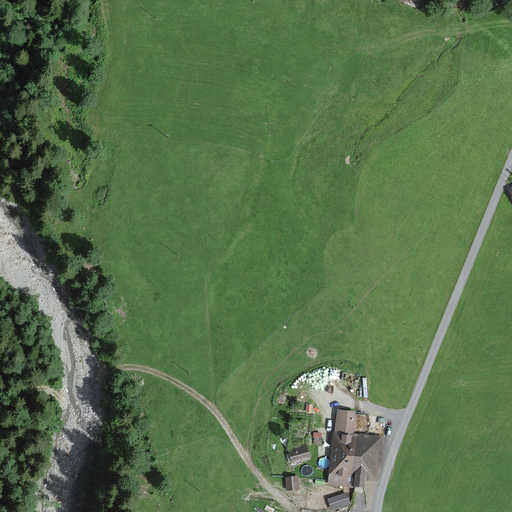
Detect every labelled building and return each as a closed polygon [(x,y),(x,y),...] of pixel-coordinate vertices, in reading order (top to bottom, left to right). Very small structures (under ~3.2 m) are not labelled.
[(510,204),(511,207),(511,185),(502,191),(510,204)] [(354,413),(339,410),(336,430),(351,432),(354,413)] [(356,433),(381,435),(383,419),(357,417),(356,433)] [(336,435),(331,481),(363,484),(363,477),(378,479),(382,440),(336,435)] [(290,451),(292,459),(307,455),(305,448),(290,451)] [(286,479),(288,489),(298,487),(295,477),(286,479)] [(349,491),(329,497),(332,508),(352,503),(349,491)]
